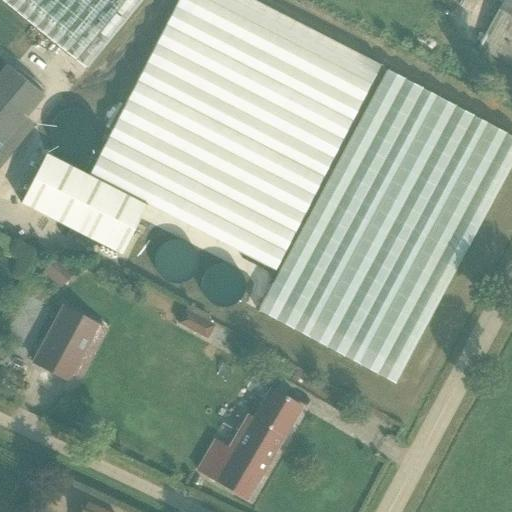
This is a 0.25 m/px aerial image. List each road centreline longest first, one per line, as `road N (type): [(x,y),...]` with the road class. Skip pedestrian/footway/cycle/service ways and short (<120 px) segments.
road 1 (tertiary): [(511,275),(379,511)]
road 2 (unclassified): [(198,511),(0,421)]
